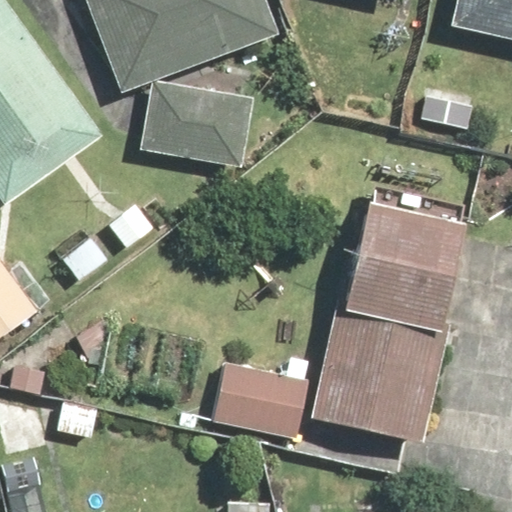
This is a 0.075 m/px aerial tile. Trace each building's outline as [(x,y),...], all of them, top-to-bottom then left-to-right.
[(0,0),(0,187),(13,205),(110,132),(10,0),(0,0)] [(265,80),(200,71),(292,36),(278,0),(90,0),(131,106),(156,96),(148,152),(253,166),(265,80)] [(511,0),(455,0),(449,35),(511,46),(511,0)] [(482,228),(361,201),(314,413),(435,440),(482,228)] [(0,348),(43,312),(0,261),(0,348)] [(308,382),(223,366),(212,423),(297,439),(308,382)]
